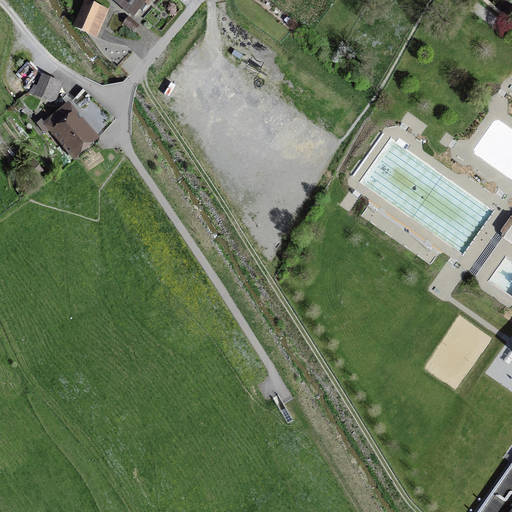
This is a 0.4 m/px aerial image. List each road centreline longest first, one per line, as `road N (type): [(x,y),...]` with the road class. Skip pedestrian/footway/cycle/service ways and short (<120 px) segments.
road 1 (primary): [(21,0),(220,268),(370,511)]
road 2 (track): [(362,511),(122,137)]
road 3 (residential): [(198,0),(116,97),(122,137)]
road 4 (track): [(0,24),(49,72),(116,97)]
